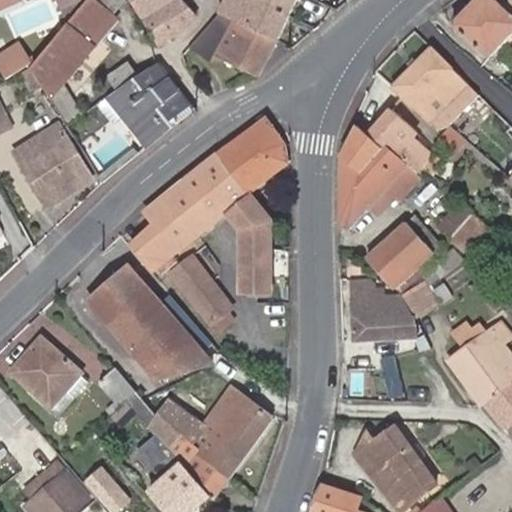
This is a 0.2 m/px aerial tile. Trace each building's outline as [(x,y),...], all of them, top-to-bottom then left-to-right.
[(0,0),(0,11),(23,1),(22,0),(0,0)] [(46,85),(68,122),(85,111),(65,77),(97,40),(94,37),(117,9),(107,0),(89,0),(69,24),(34,66),(46,85)] [(123,0),(107,0),(117,9),(124,1),(123,0)] [(169,27),(173,35),(184,29),(200,13),(187,0),(131,0),(159,44),(165,41),(156,25),(157,23),(162,19),(165,20),(169,27)] [(221,0),(212,0),(209,8),(213,9),(221,0)] [(220,13),(226,0),(221,0),(213,9),(220,13)] [(278,41),(290,17),(252,0),(226,0),(220,13),(278,41)] [(252,0),(290,17),(299,0),(252,0)] [(501,9),(495,0),(475,0),(451,26),(468,44),(477,51),(489,60),(511,38),(511,18),(502,9),(501,9)] [(511,0),(502,9),(511,18),(511,0)] [(262,74),(278,41),(220,13),(219,15),(183,57),(211,95),(213,97),(259,77),(262,74)] [(165,41),(173,35),(169,27),(165,20),(162,19),(157,23),(156,25),(165,41)] [(20,48),(0,59),(0,66),(6,77),(7,81),(22,72),(31,68),(20,48)] [(439,129),(450,124),(480,95),(433,49),(393,85),(439,129)] [(195,105),(159,62),(104,99),(106,102),(121,120),(146,150),(174,128),(172,125),(195,105)] [(46,85),(34,66),(31,68),(22,72),(33,92),(46,85)] [(121,120),(106,102),(101,107),(115,125),(121,120)] [(360,126),(342,154),(342,155),(368,180),(386,148),(407,164),(414,170),(421,163),(431,152),(413,134),(417,129),(393,106),(375,125),(379,131),(373,138),(367,133),(360,126)] [(0,108),(0,137),(11,131),(0,108)] [(251,196),(288,165),(287,146),(269,119),(218,155),(251,196)] [(466,138),(450,124),(438,137),(454,151),(466,138)] [(93,178),(63,125),(18,150),(50,203),(93,178)] [(379,131),(375,125),(367,133),(373,138),(379,131)] [(342,155),(339,225),(349,230),(367,209),(383,190),(407,164),(386,148),(368,180),(342,155)] [(442,161),(431,152),(421,163),(432,172),(442,161)] [(274,224),(251,196),(218,155),(148,215),(161,229),(135,253),(155,276),(229,214),(246,234),(245,291),(273,291),(274,224)] [(421,178),(414,170),(407,164),(383,190),(367,209),(377,218),(396,197),(401,201),(421,178)] [(442,224),(473,252),(493,231),(462,202),(442,224)] [(420,220),(412,227),(432,247),(440,240),(420,220)] [(432,247),(412,227),(408,222),(371,258),(398,285),(435,250),(432,247)] [(448,252),(423,276),(428,285),(456,266),(448,252)] [(233,312),(196,262),(174,276),(214,328),(231,314),(233,312)] [(212,368),(201,355),(161,308),(129,271),(92,302),(158,382),(212,368)] [(407,297),(404,293),(404,294),(375,296),(373,286),(369,281),(350,282),(354,340),(417,337),(415,314),(411,315),(407,297)] [(404,293),(407,297),(417,317),(434,306),(422,287),(404,293)] [(493,288),(486,294),(495,307),(503,302),(493,288)] [(173,297),(161,308),(201,355),(214,345),(173,297)] [(238,323),(231,314),(214,328),(220,337),(238,323)] [(450,355),(484,404),(511,379),(511,350),(507,343),(511,339),(511,330),(503,318),(485,331),(469,342),(462,347),(450,355)] [(462,347),(469,342),(485,331),(481,326),(472,331),(468,324),(453,334),(462,347)] [(35,360),(18,377),(59,415),(74,401),(91,385),(80,374),(42,340),(27,355),(35,360)] [(12,371),(18,377),(35,360),(27,355),(12,371)] [(136,392),(117,371),(101,385),(120,409),(127,401),(136,392)] [(511,379),(484,404),(501,428),(504,426),(511,420),(511,379)] [(173,401),(159,421),(152,430),(167,447),(170,450),(180,437),(211,460),(208,464),(230,480),(251,450),(274,419),(234,388),(221,406),(205,426),(196,418),(195,417),(173,401)] [(159,421),(142,399),(136,392),(127,401),(152,430),(159,421)] [(205,426),(221,406),(212,398),(196,418),(205,426)] [(378,443),(419,500),(442,479),(398,426),(378,443)] [(378,443),(371,433),(359,453),(406,510),(419,500),(378,443)] [(213,503),(230,480),(208,464),(211,460),(180,437),(170,450),(175,455),(159,468),(169,478),(151,493),(167,511),(194,511),(210,498),(213,503)] [(170,450),(167,447),(153,460),(159,468),(175,455),(170,450)] [(123,489),(97,459),(81,473),(106,503),(123,489)] [(72,511),(88,498),(66,470),(22,507),(25,511),(72,511)] [(322,486),(314,511),(367,511),(359,509),(363,497),(323,485),(322,486)]
